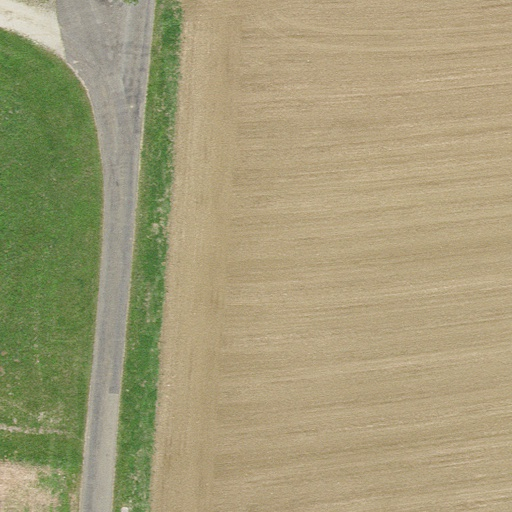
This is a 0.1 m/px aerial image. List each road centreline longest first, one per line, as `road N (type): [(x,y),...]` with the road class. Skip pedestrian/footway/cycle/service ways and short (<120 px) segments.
road 1 (unclassified): [(94,511),(113,76)]
road 2 (track): [(113,76),(0,15)]
